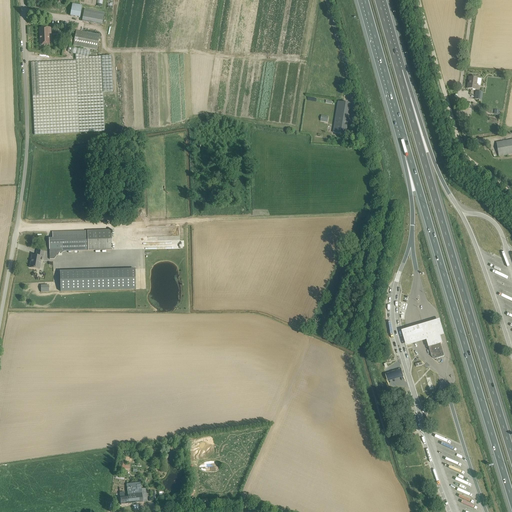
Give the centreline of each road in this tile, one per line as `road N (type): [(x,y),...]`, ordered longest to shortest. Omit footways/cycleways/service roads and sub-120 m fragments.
road 1 (motorway): [(511,454),(397,70)]
road 2 (motorway): [(401,132),(511,498)]
road 3 (track): [(366,214),(17,226)]
road 4 (unclassified): [(0,319),(26,152),(22,0)]
road 5 (unclassified): [(511,190),(462,151),(418,0)]
road 6 (motorway): [(457,206),(397,70)]
road 7 (unclassified): [(368,141),(325,0)]
road 8 (motorway): [(364,0),(401,132)]
